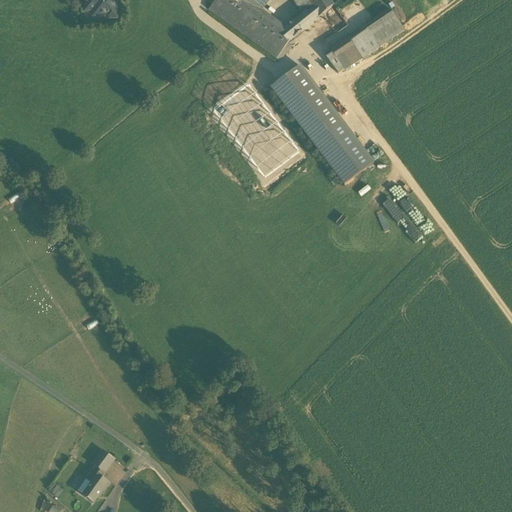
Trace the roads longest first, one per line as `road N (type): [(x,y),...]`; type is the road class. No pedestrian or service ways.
road 1 (track): [(511,321),(302,49)]
road 2 (unclassified): [(189,511),(142,454),(0,358)]
road 3 (track): [(336,84),(459,0)]
road 4 (track): [(199,0),(207,19),(279,72),(302,49)]
